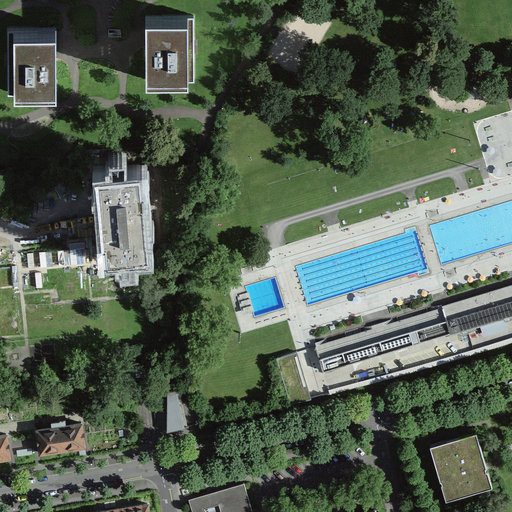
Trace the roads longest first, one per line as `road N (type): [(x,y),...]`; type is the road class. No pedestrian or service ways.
road 1 (residential): [(374,416),(158,465)]
road 2 (residential): [(158,465),(0,494)]
road 3 (residential): [(511,372),(374,416)]
